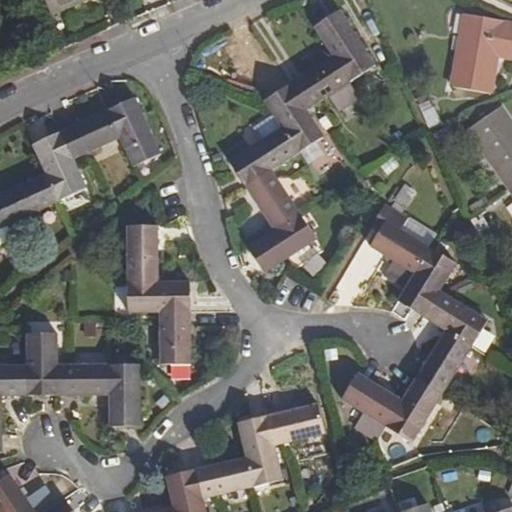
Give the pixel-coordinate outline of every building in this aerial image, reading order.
[(45,0),(53,16),(89,0),(45,0)] [(314,28),(333,57),(350,84),(375,67),(341,12),(314,28)] [(511,57),(511,23),(464,14),(450,89),(488,95),(495,55),(511,58),(511,57)] [(290,84),(307,111),(319,103),(350,84),(333,57),(290,84)] [(307,111),(290,84),(263,102),(280,129),(297,156),(325,138),(307,111)] [(107,112),(119,139),(132,168),(162,154),(136,98),(107,112)] [(467,131),(510,191),(511,189),(511,127),(498,108),(467,131)] [(61,133),(74,160),(87,154),(119,139),(107,112),(61,133)] [(297,156),(280,129),(228,161),(246,189),(272,172),(297,156)] [(44,174),(58,203),(87,189),(74,160),(61,133),(32,147),(44,174)] [(272,172),(246,189),(274,234),(300,217),(272,172)] [(0,194),(0,205),(9,226),(58,203),(44,174),(0,194)] [(390,207),(403,212),(411,188),(398,184),(390,207)] [(0,205),(0,229),(9,226),(0,205)] [(300,217),(274,234),(249,249),(265,275),(316,243),(300,217)] [(382,275),(404,289),(428,249),(377,217),(369,229),(377,234),(368,247),(390,261),(382,275)] [(129,227),(128,282),(159,282),(159,227),(129,227)] [(371,276),(381,259),(362,247),(351,264),(371,276)] [(455,266),(428,249),(404,289),(395,303),(422,320),(439,292),(455,266)] [(159,282),(128,282),(128,316),(159,316),(192,315),(192,282),(159,282)] [(422,320),(442,333),(469,349),(486,321),(439,292),(422,320)] [(192,315),(159,316),(160,368),(193,367),(192,315)] [(442,333),(414,379),(440,395),(469,349),(442,333)] [(60,397),(59,366),(59,335),(27,335),(27,366),(27,397),(60,397)] [(0,396),(2,396),(16,397),(27,397),(27,366),(0,365),(0,396)] [(59,366),(60,397),(109,397),(110,366),(70,366),(59,366)] [(110,366),(109,397),(109,427),(142,427),(142,366),(110,366)] [(384,428),(400,402),(355,375),(339,400),(384,428)] [(400,402),(384,428),(410,445),(440,395),(414,379),(400,402)] [(323,434),(315,404),(265,418),(274,448),(288,444),(323,434)] [(283,480),(274,448),(265,418),(236,427),(244,456),(253,488),(283,480)] [(244,456),(193,471),(202,502),(214,499),(253,488),(244,456)] [(171,509),(171,511),(204,511),(202,502),(193,471),(163,479),(171,509)] [(35,511),(10,476),(0,482),(0,511),(35,511)] [(43,511),(73,511),(64,498),(43,511)]
